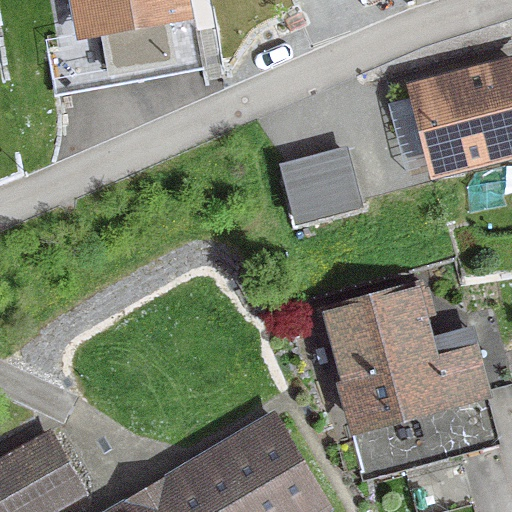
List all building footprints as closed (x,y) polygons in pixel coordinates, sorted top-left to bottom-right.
[(75,0),(81,31),(178,14),(175,0),(75,0)] [(511,149),(511,66),(416,92),(436,169),(511,149)] [(341,160),(279,173),(290,226),(352,213),(341,160)] [(345,426),(360,480),(494,444),(484,409),(472,413),(465,387),(439,394),(411,290),(323,314),(353,424),(345,426)] [(115,511),(312,511),(320,507),(269,421),(115,511)] [(0,511),(41,511),(77,492),(46,438),(0,464),(0,511)]
